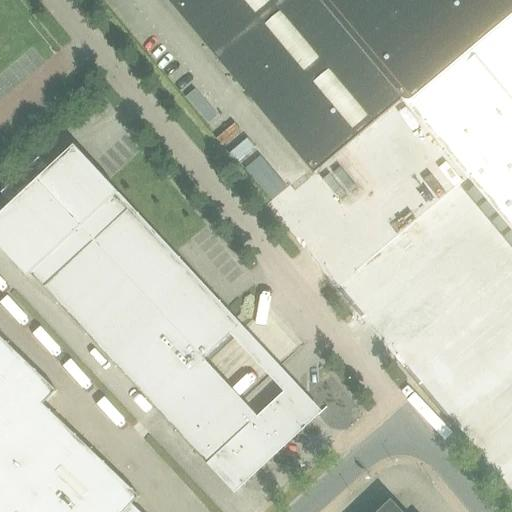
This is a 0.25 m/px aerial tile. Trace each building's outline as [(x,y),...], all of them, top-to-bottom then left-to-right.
[(511,0),(168,0),(314,174),(400,101),(402,100),(511,230),(511,0)] [(16,206),(0,220),(0,241),(30,274),(207,464),(211,461),(212,461),(218,456),(229,468),(241,480),(233,487),(234,488),(302,425),(303,424),(306,421),(298,412),(299,411),(291,403),(290,404),(282,394),(277,399),(251,423),(200,369),(207,362),(204,359),(238,327),(223,311),(171,255),(115,195),(105,184),(88,166),(75,151),(54,171),(16,206)] [(0,449),(44,404),(57,391),(0,336),(0,449)] [(139,496),(44,404),(0,449),(0,458),(56,511),(140,511),(132,504),(139,496)] [(56,511),(0,458),(0,511),(56,511)] [(398,511),(391,504),(393,502),(391,500),(377,511),(398,511)]
